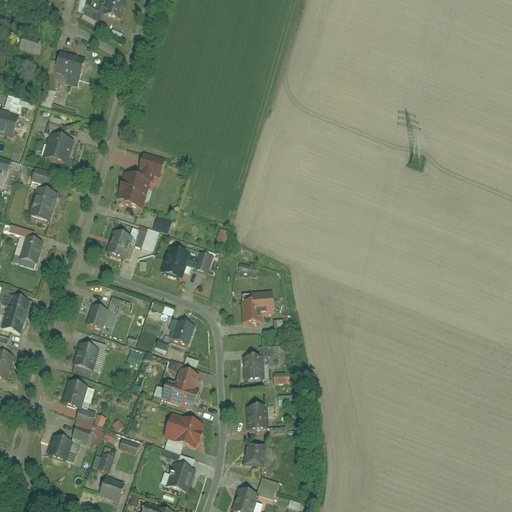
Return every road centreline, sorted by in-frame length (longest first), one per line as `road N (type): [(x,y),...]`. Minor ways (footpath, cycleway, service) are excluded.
road 1 (residential): [(206,511),(222,444),(211,320),(75,267)]
road 2 (residential): [(136,66),(75,267)]
road 3 (residential): [(75,267),(21,458)]
road 4 (residential): [(136,66),(14,0)]
